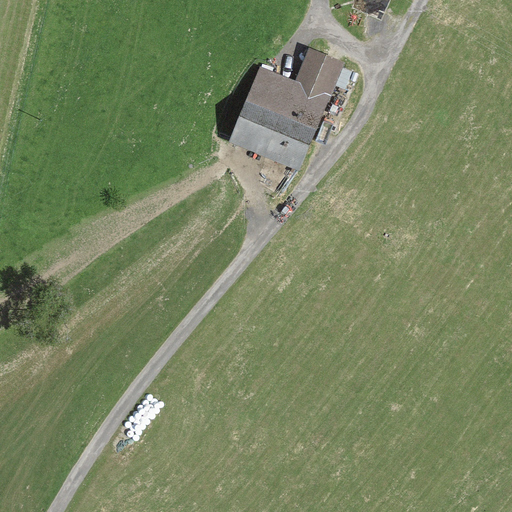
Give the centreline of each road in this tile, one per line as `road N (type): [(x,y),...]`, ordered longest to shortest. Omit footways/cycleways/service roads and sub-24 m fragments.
road 1 (unclassified): [(59,511),(171,341),(341,145)]
road 2 (track): [(341,145),(417,0)]
